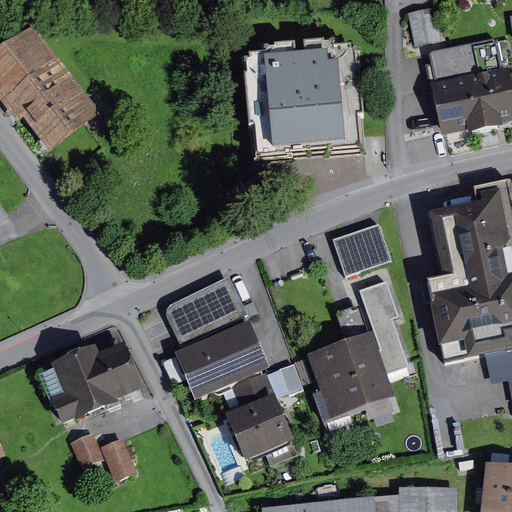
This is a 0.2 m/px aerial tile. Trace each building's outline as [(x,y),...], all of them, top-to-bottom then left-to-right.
[(454,0),(455,9),(500,7),(500,0),(454,0)] [(437,9),(411,14),(418,46),(443,42),(437,9)] [(117,126),(47,34),(0,69),(0,88),(61,168),(117,126)] [(511,121),(511,81),(505,45),(431,60),(446,137),(511,121)] [(359,68),(356,48),(253,58),(255,79),(251,79),(255,132),(265,130),(267,156),(360,145),(359,120),(370,119),(366,67),(359,68)] [(476,207),(427,218),(442,286),(423,290),(437,354),(463,348),(467,365),(488,361),(494,388),(511,383),(511,216),(505,186),(473,193),(476,207)] [(382,227),(335,244),(348,280),(395,264),(382,227)] [(166,312),(186,351),(172,357),(194,408),(235,391),(268,376),(273,375),(249,322),(231,281),(166,312)] [(395,403),(370,338),(305,362),(330,428),(395,403)] [(71,432),(85,426),(87,430),(118,417),(129,412),(128,408),(154,396),(135,351),(110,361),(106,353),(62,371),(65,377),(50,383),(71,432)] [(273,375),(284,402),(300,396),(288,368),(273,375)] [(223,421),(243,467),(291,447),(274,407),(281,404),(268,376),(235,391),(245,412),(223,421)] [(0,505),(13,500),(0,468),(0,465),(14,460),(0,427),(0,505)] [(131,442),(108,451),(101,436),(78,446),(89,474),(112,464),(122,487),(146,477),(131,442)] [(511,511),(511,467),(495,466),(490,511),(511,511)] [(462,511),(463,494),(400,491),(400,499),(279,511),(462,511)]
